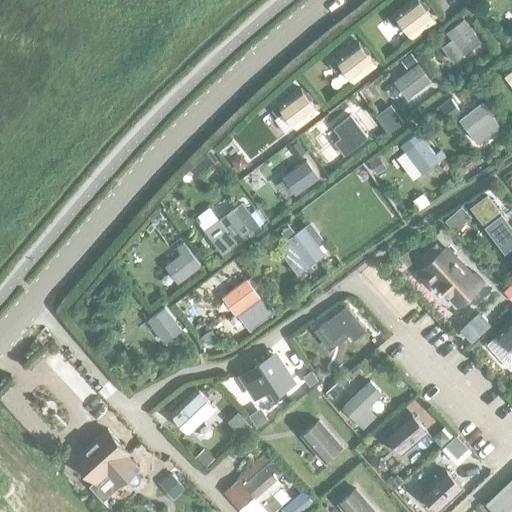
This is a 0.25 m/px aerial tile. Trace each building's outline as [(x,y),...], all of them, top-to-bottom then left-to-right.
[(418,0),(412,0),(387,19),(393,26),(400,20),(411,35),(433,19),(418,0)] [(452,39),(442,47),(453,62),(463,54),(479,42),(462,19),(446,32),(452,39)] [(358,42),(329,64),(334,71),(342,65),(353,79),(374,63),(358,42)] [(418,64),(395,81),(407,97),(430,80),(418,64)] [(300,88),(271,110),(276,117),(284,111),(295,125),(316,109),(300,88)] [(482,102),(460,119),(476,140),(481,141),(498,127),(499,123),(482,102)] [(350,115),(333,127),(341,137),(334,142),(343,155),(351,150),(367,137),(350,115)] [(421,138),(405,150),(422,172),(444,156),(439,150),(434,154),(421,138)] [(306,160),(283,177),(295,193),(318,176),(306,160)] [(485,215),(474,225),(488,240),(509,222),(496,207),(501,202),(493,193),(477,206),(485,215)] [(241,204),(205,231),(222,254),(258,227),(241,204)] [(287,239),(277,246),(285,256),(295,249),(303,260),(304,261),(315,253),(319,258),(324,254),(320,249),(318,246),(324,241),(310,222),(304,227),(295,233),(289,225),(281,231),(287,239)] [(181,254),(165,266),(177,282),(200,265),(183,243),(176,248),(181,254)] [(446,247),(425,266),(459,303),(481,282),(474,274),(472,276),(446,247)] [(246,280),(223,297),(236,313),(248,330),(275,310),(257,287),(253,289),(246,280)] [(347,303),(318,326),(322,331),(326,336),(330,342),(346,330),(353,339),(367,329),(347,303)] [(164,307),(148,319),(165,342),(181,329),(164,307)] [(511,319),(497,333),(511,349),(511,348),(511,319)] [(274,355),(244,375),(256,393),(274,382),(278,388),(290,380),(274,355)] [(343,407),(362,427),(375,414),(368,407),(382,393),(370,381),(343,407)] [(199,389),(173,413),(188,429),(202,417),(205,417),(212,411),(212,407),(214,405),(199,389)] [(412,413),(386,434),(401,452),(427,431),(412,413)] [(319,419),(302,433),(315,448),(315,452),(321,458),(324,459),(325,460),(342,446),(319,419)] [(107,428),(75,457),(96,481),(108,470),(120,484),(138,467),(126,454),(129,452),(107,428)] [(240,480),(226,493),(242,511),(272,511),(282,504),(273,494),(282,485),(276,478),(284,470),(268,452),(239,478),(240,480)] [(446,469),(422,492),(438,509),(463,487),(446,469)] [(511,511),(511,482),(488,505),(494,511),(511,511)] [(376,511),(355,487),(339,502),(340,503),(340,506),(344,511),(376,511)]
